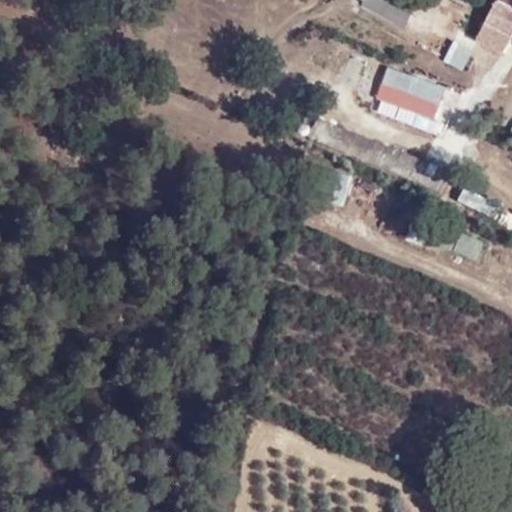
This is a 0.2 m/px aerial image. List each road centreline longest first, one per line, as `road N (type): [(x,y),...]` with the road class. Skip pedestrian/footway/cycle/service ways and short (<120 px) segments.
road 1 (track): [(240,511),(256,432),(286,437),(344,470),(404,485),(425,511)]
road 2 (track): [(453,5),(482,62),(455,146),(511,194)]
road 3 (track): [(511,296),(365,218)]
